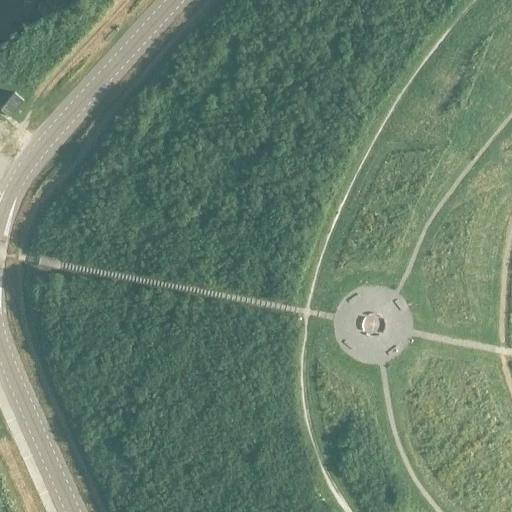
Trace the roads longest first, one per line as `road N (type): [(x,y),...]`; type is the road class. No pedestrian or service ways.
road 1 (unknown): [(191,21),(47,195),(22,243),(27,329),(104,511)]
road 2 (unclassified): [(0,219),(29,160),(174,0)]
road 3 (unclassified): [(71,511),(0,345)]
road 4 (unknown): [(511,391),(502,352),(511,237)]
